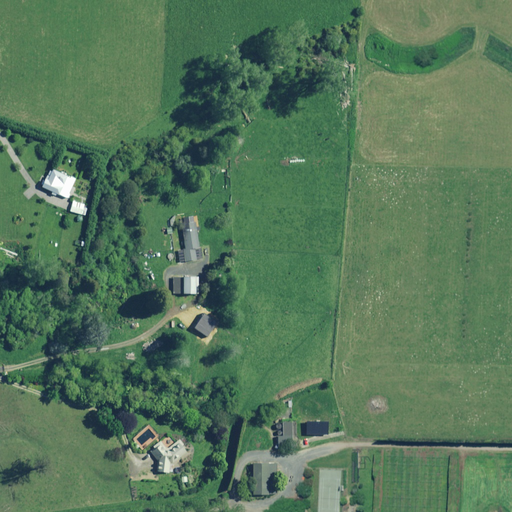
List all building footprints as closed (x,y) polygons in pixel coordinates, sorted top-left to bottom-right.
[(75,179),(48,169),(40,188),(67,198),(75,179)] [(88,206),(73,201),(70,211),(85,216),(88,206)] [(199,247),(195,222),(181,224),(185,249),(183,249),(185,262),(196,260),(194,248),(199,247)] [(181,294),(182,278),(173,277),(172,294),(181,294)] [(182,278),(181,294),(198,294),(198,278),(182,278)] [(58,352),(56,342),(48,344),(51,354),(58,352)] [(294,422),(282,423),(283,436),(277,436),(278,447),(295,446),(294,422)] [(183,445),(179,440),(166,450),(159,442),(149,450),(157,461),(157,472),(169,473),(170,463),(176,464),(189,453),(183,445)] [(276,465),(252,464),(252,495),(275,495),(276,465)]
